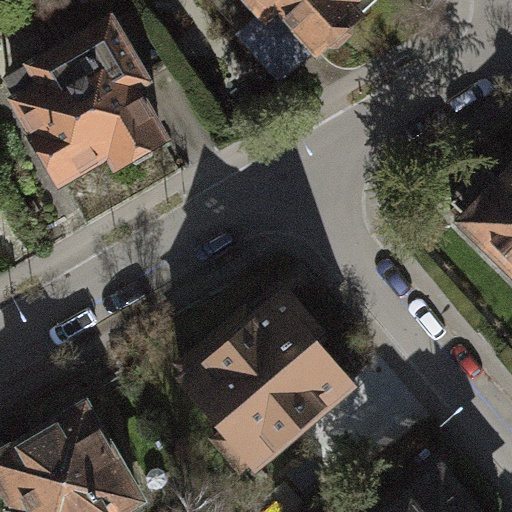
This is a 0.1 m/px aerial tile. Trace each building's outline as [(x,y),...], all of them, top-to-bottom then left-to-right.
[(248,0),(262,16),(244,31),(286,80),(313,57),(323,57),(336,47),(347,42),(359,30),(359,17),(364,12),(355,3),(358,0),(248,0)] [(127,15),(8,80),(65,181),(116,153),(121,163),(143,150),(154,156),(170,148),(170,135),(178,131),(148,79),(160,73),(127,15)] [(511,162),(497,178),(487,168),(474,173),(463,181),(455,192),(451,205),(511,264),(511,265),(511,275),(511,162)] [(244,309),(180,362),(191,375),(184,380),(224,428),(213,437),(240,470),(272,444),(278,451),(300,433),(294,427),(347,384),(316,347),(325,340),(286,293),(254,320),(244,309)] [(0,450),(0,479),(19,510),(16,511),(115,511),(138,499),(109,450),(105,435),(94,424),(83,407),(11,451),(2,450),(0,450)] [(370,511),(471,511),(437,472),(398,506),(388,494),(369,510),(370,511)]
